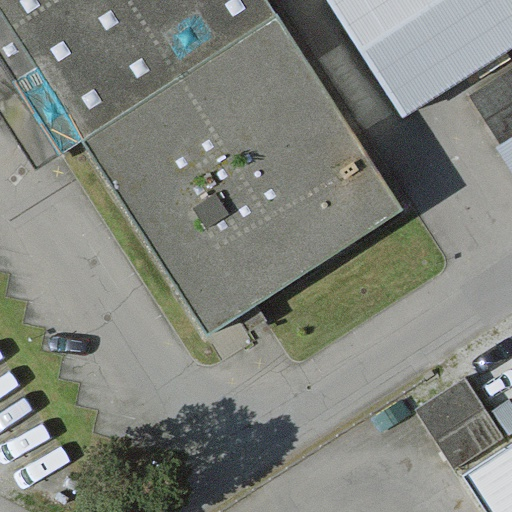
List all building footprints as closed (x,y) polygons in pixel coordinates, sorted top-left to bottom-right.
[(511,0),(0,0),(0,32),(198,340),(401,211),(264,0),(322,0),(401,121),(511,49),(511,0)] [(511,60),(471,83),(497,132),(511,123),(511,60)] [(511,158),(511,130),(499,139),(511,158)] [(511,355),(422,405),(451,457),(511,423),(511,355)] [(483,511),(511,511),(511,444),(461,477),(483,511)]
